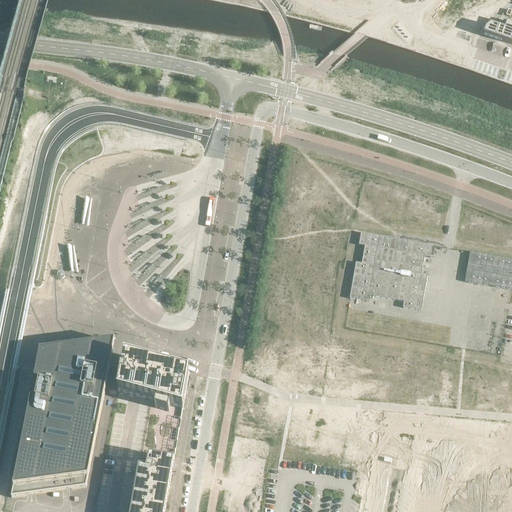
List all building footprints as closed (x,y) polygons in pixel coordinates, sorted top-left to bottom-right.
[(511,25),(507,24),(505,31),(506,31),(502,42),(511,45),(511,25)] [(484,35),(502,42),(506,31),(505,31),(491,26),(485,30),(484,35)] [(356,264),(350,299),(368,302),(369,296),(404,303),(403,308),(421,312),(427,276),(421,275),(424,257),(430,258),(432,247),(361,234),(359,246),(365,247),(362,265),(356,264)] [(511,260),(470,253),(464,283),(511,290),(511,260)] [(31,395),(11,499),(29,496),(64,491),(86,488),(101,409),(113,353),(115,342),(40,352),(38,363),(31,395)] [(189,374),(124,356),(118,392),(156,403),(155,409),(169,412),(170,406),(183,410),(189,374)] [(233,454),(223,511),(248,511),(257,460),(261,461),(262,459),(233,454)] [(164,511),(174,461),(149,457),(146,470),(139,469),(131,511),(164,511)] [(355,463),(338,460),(336,471),(353,474),(355,463)] [(353,474),(336,471),(334,481),(352,484),(353,474)] [(352,484),(334,481),(332,490),(350,493),(352,484)] [(443,485),(426,482),(424,493),(441,496),(443,485)] [(350,493),(332,490),(331,500),(348,503),(350,493)] [(441,496),(424,493),(422,502),(440,505),(441,496)] [(346,511),(348,503),(331,500),(329,509),(346,511)] [(438,511),(440,505),(422,502),(420,511),(421,511),(438,511)]
